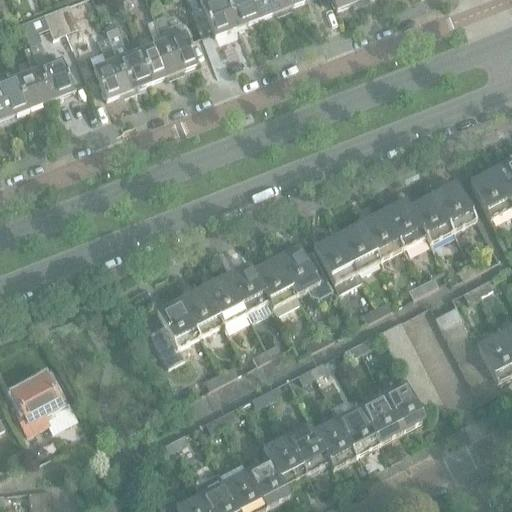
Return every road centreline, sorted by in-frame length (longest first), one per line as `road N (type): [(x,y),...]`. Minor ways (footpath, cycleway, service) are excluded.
road 1 (tertiary): [(0,291),(511,92)]
road 2 (tertiary): [(496,48),(0,242)]
road 3 (residential): [(0,191),(482,14)]
road 4 (residential): [(363,511),(511,437)]
